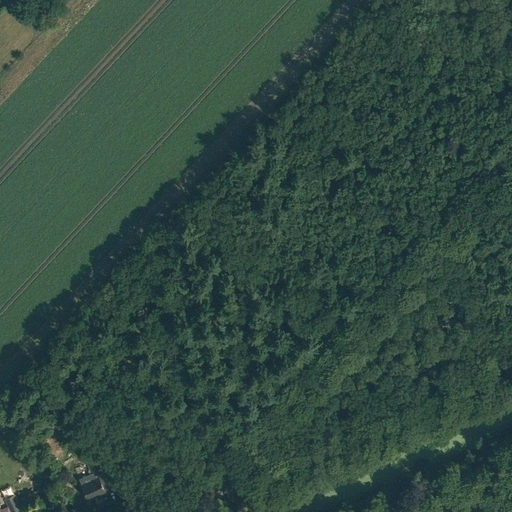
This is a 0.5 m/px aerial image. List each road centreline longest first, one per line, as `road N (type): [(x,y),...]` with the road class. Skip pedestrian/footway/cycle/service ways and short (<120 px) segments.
road 1 (track): [(252,479),(245,448),(256,428),(511,159)]
road 2 (unclassified): [(178,511),(511,366)]
road 3 (track): [(511,454),(377,511)]
